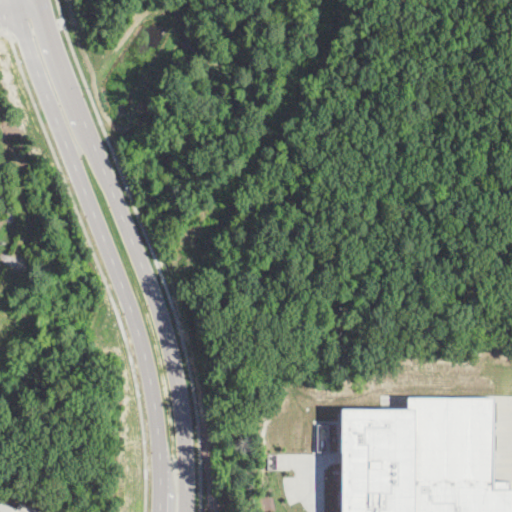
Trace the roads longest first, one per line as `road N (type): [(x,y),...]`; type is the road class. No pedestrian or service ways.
road 1 (secondary): [(14,0),(137,332),(155,422),(157,511)]
road 2 (secondary): [(183,511),(182,435),(165,336),(43,13)]
